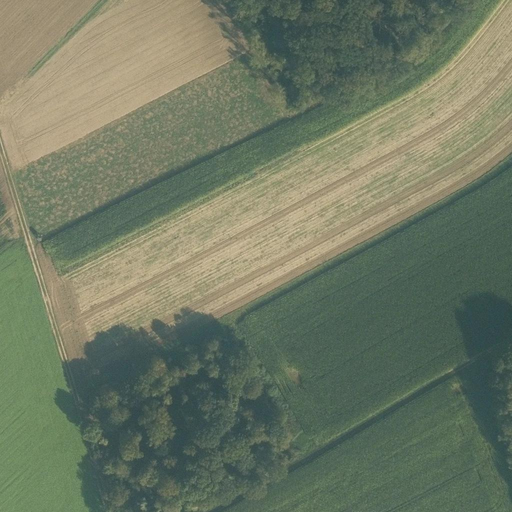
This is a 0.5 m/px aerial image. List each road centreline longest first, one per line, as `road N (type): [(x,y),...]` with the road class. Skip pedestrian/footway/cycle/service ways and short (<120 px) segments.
road 1 (track): [(77,402),(511,160)]
road 2 (track): [(0,150),(110,511)]
road 3 (track): [(212,511),(511,337)]
